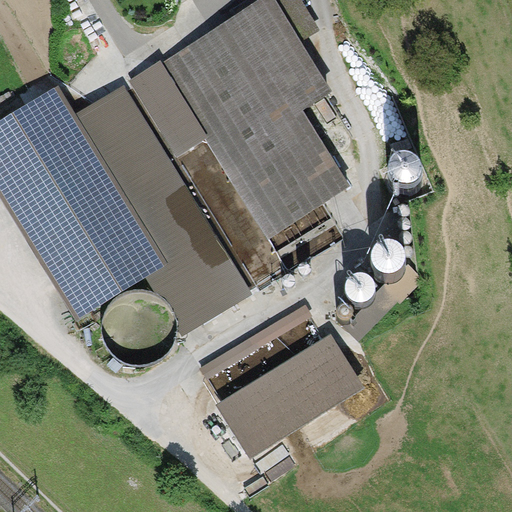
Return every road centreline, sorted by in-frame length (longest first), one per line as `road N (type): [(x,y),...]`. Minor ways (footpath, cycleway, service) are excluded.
road 1 (track): [(323,0),(363,107),(375,217),(342,265),(123,405)]
road 2 (track): [(242,511),(0,294)]
road 3 (track): [(219,0),(129,54),(97,0)]
